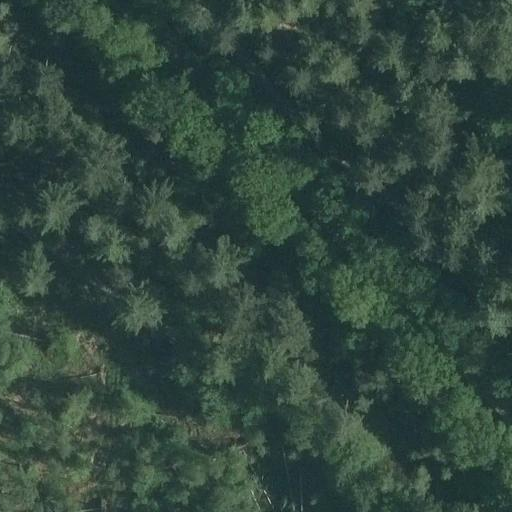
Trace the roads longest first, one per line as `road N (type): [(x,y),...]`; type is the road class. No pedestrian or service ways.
road 1 (tertiary): [(511,411),(124,0)]
road 2 (track): [(0,214),(436,511)]
